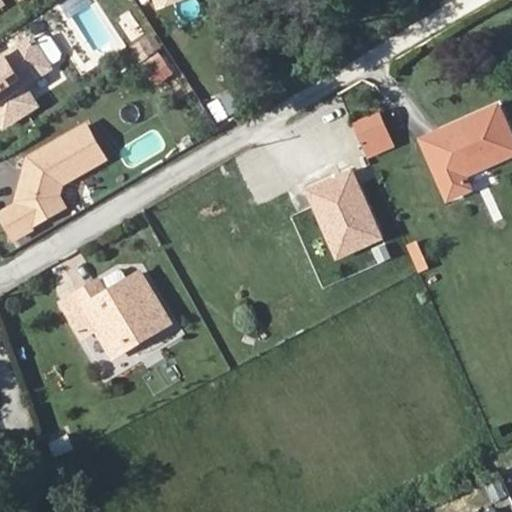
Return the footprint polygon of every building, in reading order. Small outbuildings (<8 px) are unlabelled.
[(145,15),(123,20),(127,38),(149,33),(145,15)] [(140,61),(162,47),(152,30),(129,44),(140,61)] [(37,34),(0,57),(0,93),(1,95),(0,95),(0,106),(9,120),(43,100),(31,80),(56,65),(54,62),(65,55),(67,50),(57,34),(51,33),(40,40),(37,34)] [(141,66),(158,86),(177,71),(160,50),(141,66)] [(451,196),(511,167),(511,134),(500,109),(426,143),(451,196)] [(363,145),(388,134),(380,116),(355,127),(363,145)] [(18,204),(0,214),(15,239),(34,228),(32,225),(64,206),(58,195),(61,183),(74,176),(104,158),(85,125),(28,158),(25,170),(28,174),(25,185),(21,187),(17,201),(18,204)] [(368,157),(393,146),(388,134),(363,145),(368,157)] [(353,166),(303,188),(334,259),(384,237),(353,166)] [(79,184),(74,176),(61,183),(58,195),(64,206),(75,200),(79,184)] [(419,238),(407,243),(418,271),(430,266),(419,238)] [(123,268),(97,282),(104,293),(130,279),(123,268)] [(140,325),(147,335),(168,323),(139,274),(130,279),(104,293),(97,282),(77,294),(59,305),(77,336),(95,325),(113,355),(131,344),(124,334),(140,325)] [(131,344),(147,335),(140,325),(124,334),(131,344)]
